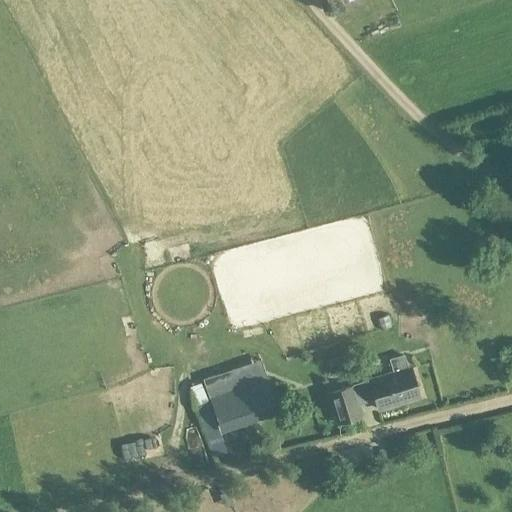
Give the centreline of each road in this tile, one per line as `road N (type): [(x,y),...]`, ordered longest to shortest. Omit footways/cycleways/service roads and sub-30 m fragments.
road 1 (track): [(79,511),(511,401)]
road 2 (track): [(511,190),(433,131),(309,0)]
